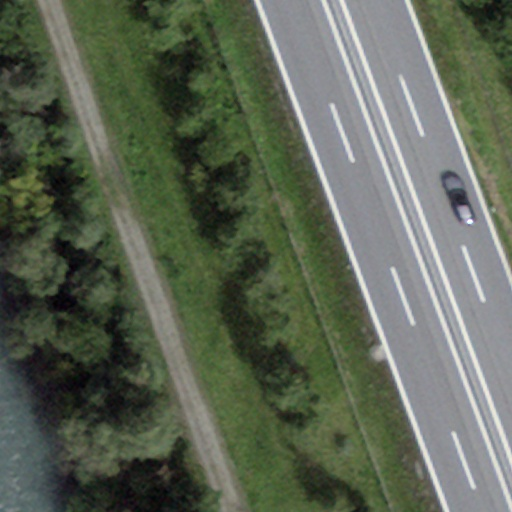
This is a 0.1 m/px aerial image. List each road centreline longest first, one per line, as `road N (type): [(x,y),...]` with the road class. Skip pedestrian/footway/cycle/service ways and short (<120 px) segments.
road 1 (trunk): [(288,0),(478,511)]
road 2 (trunk): [(511,393),(366,0)]
